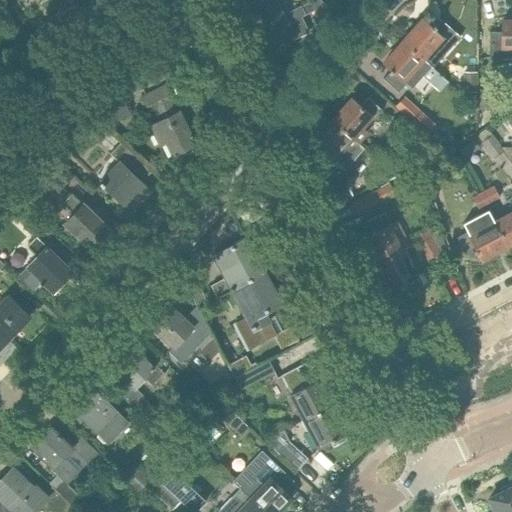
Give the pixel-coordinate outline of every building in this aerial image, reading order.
[(121,12),(114,0),(95,0),(79,9),(90,29),(121,12)] [(256,0),(247,5),(258,27),(289,12),(283,1),(278,4),(276,0),(256,0)] [(317,15),(327,5),(321,0),(310,0),(309,1),(317,15)] [(300,16),(305,14),(301,6),(289,12),(258,27),(269,50),(307,31),(300,16)] [(511,17),(501,17),(501,31),(489,31),(489,58),(511,57),(511,17)] [(402,39),(402,40),(422,58),(431,66),(432,67),(459,36),(456,33),(441,20),(440,20),(441,21),(436,26),(433,24),(431,27),(422,19),(403,41),(402,39)] [(383,78),(394,89),(398,92),(406,83),(411,88),(431,66),(422,58),(402,40),(401,40),(402,41),(383,63),(390,68),(387,71),(389,73),(384,78),(383,78)] [(152,57),(151,57),(148,50),(137,56),(141,63),(152,57)] [(476,92),(476,71),(463,71),(463,92),(476,92)] [(165,86),(142,97),(149,111),(157,106),(163,118),(150,125),(151,126),(159,144),(165,141),(172,155),(177,152),(180,157),(193,150),(191,145),(195,143),(192,138),(193,137),(190,133),(178,111),(175,113),(169,101),(171,100),(165,86)] [(479,108),(490,110),(491,89),(480,89),(479,108)] [(92,108),(98,121),(130,105),(124,92),(92,108)] [(331,119),(351,137),(357,142),(367,130),(362,126),(366,121),(369,120),(371,118),(373,116),(375,114),(375,111),(379,107),(376,104),(367,96),(359,105),(352,98),(333,120),(331,119)] [(410,99),(402,108),(428,132),(437,123),(410,99)] [(85,109),(74,120),(82,127),(92,116),(85,109)] [(332,121),(313,142),(332,159),(343,169),(363,148),(357,142),(351,137),(331,119),(331,120),(332,121)] [(502,147),(486,127),(476,135),(481,141),(493,158),(504,150),(502,147)] [(410,139),(427,152),(435,142),(419,129),(410,139)] [(465,158),(480,148),(474,140),(460,151),(465,158)] [(150,191),(140,181),(150,171),(120,142),(109,153),(118,162),(98,182),(102,186),(103,185),(130,211),(150,191)] [(511,147),(502,147),(504,150),(511,161),(511,147)] [(55,157),(42,170),(61,188),(73,175),(55,157)] [(442,183),(435,164),(422,168),(429,188),(442,183)] [(369,186),(387,177),(381,166),(363,176),(369,186)] [(389,181),(355,199),(361,211),(395,193),(389,181)] [(485,205),(499,197),(493,185),(479,192),(485,205)] [(4,186),(0,190),(0,198),(7,206),(5,207),(27,229),(37,219),(18,200),(4,186)] [(485,205),(479,192),(471,196),(478,209),(485,205)] [(111,231),(83,204),(82,205),(71,194),(62,203),(73,214),(64,223),(92,251),(111,231)] [(468,231),(456,237),(465,255),(466,255),(466,254),(472,250),(473,252),(477,251),(481,258),(506,245),(507,246),(495,222),(488,209),(463,222),(470,235),(468,231)] [(385,212),(367,221),(367,222),(368,221),(371,228),(369,229),(371,233),(364,236),(377,262),(376,263),(400,250),(387,225),(391,223),(385,212)] [(511,212),(495,222),(507,246),(508,246),(507,244),(511,241),(511,212)] [(418,241),(430,234),(425,227),(414,233),(418,241)] [(430,234),(418,241),(427,259),(440,253),(439,251),(446,248),(436,231),(430,235),(430,234)] [(40,283),(41,284),(43,282),(53,292),(72,271),(36,236),(27,246),(37,255),(17,276),(32,291),(40,283)] [(217,297),(227,291),(236,287),(236,286),(262,272),(245,239),(246,239),(245,238),(218,252),(225,267),(221,269),(226,279),(222,280),(222,279),(211,285),(217,297)] [(413,275),(400,250),(376,263),(378,263),(391,288),(399,284),(400,287),(402,286),(406,293),(405,294),(424,285),(417,273),(413,275)] [(275,336),(266,319),(273,315),(270,309),(280,304),(280,302),(279,303),(262,272),(236,286),(236,287),(243,300),(239,302),(246,315),(234,322),(240,335),(248,350),(275,336)] [(207,302),(205,298),(196,281),(186,286),(196,305),(197,307),(207,302)] [(29,316),(14,302),(8,296),(0,304),(0,326),(10,336),(29,316)] [(169,303),(149,324),(163,338),(172,347),(168,352),(180,363),(210,332),(197,307),(196,305),(183,317),(169,303)] [(0,345),(10,336),(0,326),(0,345)] [(143,395),(135,387),(144,377),(153,385),(164,373),(155,364),(152,367),(130,344),(110,364),(121,375),(111,385),(133,406),(143,395)] [(233,377),(268,359),(257,365),(255,361),(250,364),(245,355),(227,364),(233,377)] [(233,377),(240,389),(274,371),(268,359),(233,377)] [(304,419),(332,404),(319,378),(316,379),(313,373),(303,378),(297,366),(281,374),(304,419)] [(84,420),(99,434),(97,436),(103,442),(105,440),(107,442),(109,440),(110,441),(119,432),(118,431),(128,420),(103,397),(101,392),(100,393),(91,384),(90,385),(90,386),(71,406),(71,405),(70,406),(84,420)] [(332,404),(304,419),(309,430),(319,447),(330,441),(332,446),(333,448),(346,440),(348,439),(348,438),(345,433),(347,432),(332,404)] [(249,427),(226,406),(218,415),(241,436),(249,427)] [(77,510),(79,511),(89,511),(93,508),(80,497),(67,484),(98,452),(80,436),(71,446),(50,426),(31,446),(52,467),(50,468),(60,477),(52,486),(77,510)] [(274,450),(281,457),(296,470),(307,458),(289,442),(283,431),(268,438),(274,450)] [(241,488),(241,489),(251,498),(265,511),(277,511),(291,498),(283,490),(292,480),(269,458),(260,468),(241,488)] [(140,492),(151,481),(133,464),(122,476),(140,492)] [(0,497),(0,498),(0,497),(0,511),(33,511),(40,506),(52,511),(74,511),(77,510),(52,486),(44,494),(34,485),(33,487),(12,466),(0,478),(0,497)] [(166,470),(157,479),(192,511),(196,511),(203,506),(186,489),(191,484),(183,470),(172,476),(166,470)] [(192,511),(157,479),(148,488),(171,509),(179,500),(191,511),(192,511)] [(511,511),(511,483),(511,482),(499,489),(501,492),(488,499),(495,511),(511,511)] [(220,508),(216,511),(265,511),(251,498),(241,489),(240,488),(220,508)]
